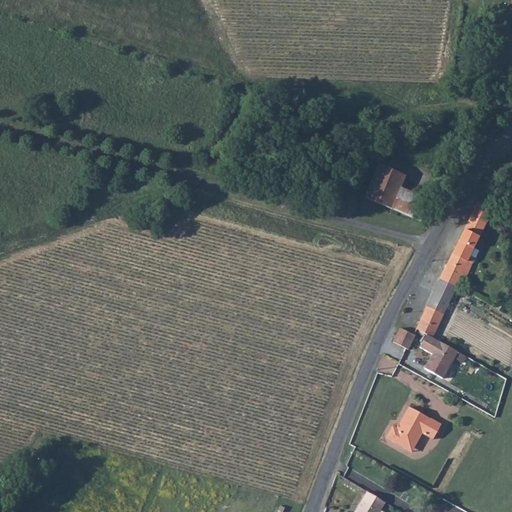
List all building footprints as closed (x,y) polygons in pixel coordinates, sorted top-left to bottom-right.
[(394,167),(379,201),(393,207),(401,187),(407,172),(394,167)] [(401,187),(393,207),(421,218),(429,199),(401,187)] [(467,200),(461,215),(473,220),(479,206),(467,200)] [(467,249),(461,246),(473,220),(461,215),(433,280),(444,285),(449,273),(455,275),(467,249)] [(426,295),(437,301),(444,285),(433,280),(426,295)] [(437,301),(426,295),(411,328),(427,336),(432,324),(427,322),(437,301)] [(388,342),(404,349),(410,335),(394,328),(388,342)] [(423,369),(441,377),(454,350),(436,341),(423,369)] [(382,437),(401,447),(406,437),(413,440),(418,432),(430,438),(437,424),(405,406),(393,428),(389,425),(382,437)] [(406,437),(401,447),(408,450),(413,440),(406,437)] [(370,511),(379,499),(361,488),(347,511),(370,511)]
